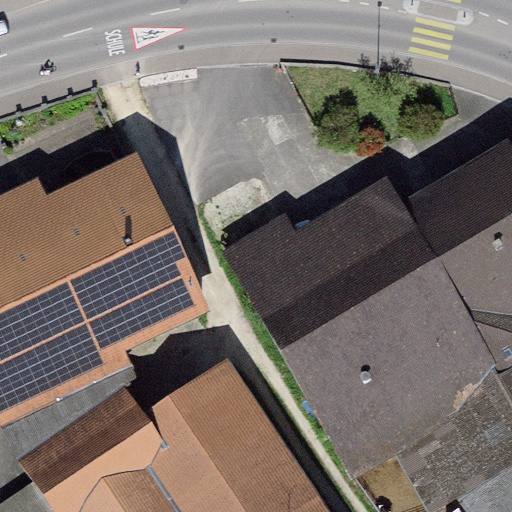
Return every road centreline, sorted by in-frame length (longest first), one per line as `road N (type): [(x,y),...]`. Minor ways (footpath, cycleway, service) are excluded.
road 1 (secondary): [(0,56),(100,25),(250,0)]
road 2 (secondary): [(385,0),(509,32)]
